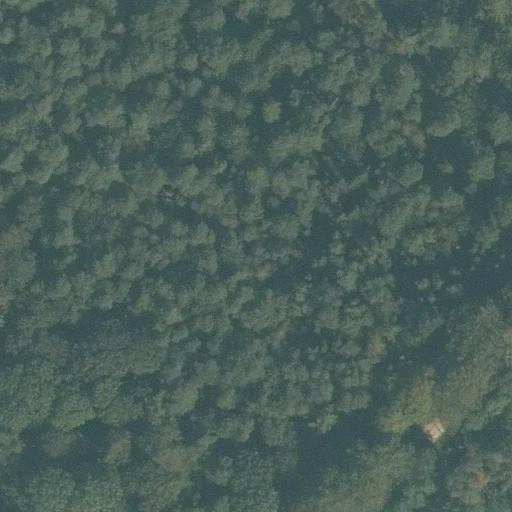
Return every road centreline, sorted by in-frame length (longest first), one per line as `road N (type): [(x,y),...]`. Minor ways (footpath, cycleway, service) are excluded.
road 1 (track): [(0,311),(158,140),(232,88),(301,0)]
road 2 (track): [(354,511),(511,345)]
